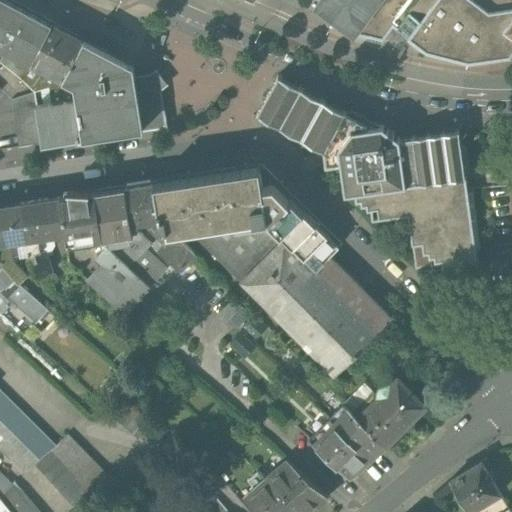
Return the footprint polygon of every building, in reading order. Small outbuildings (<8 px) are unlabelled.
[(52,23),(9,0),(0,0),(0,44),(7,48),(0,61),(19,75),(31,66),(33,62),(52,23)] [(318,0),(317,2),(355,31),(378,0),(318,0)] [(511,0),(378,0),(355,31),(380,36),(389,24),(400,33),(402,34),(429,0),(473,0),(487,11),(507,9),(511,1),(511,0)] [(511,53),(511,1),(507,9),(487,11),(473,0),(429,0),(402,34),(417,47),(462,60),(511,53)] [(84,40),(52,23),(33,62),(64,79),(84,40)] [(133,66),(84,40),(64,79),(77,86),(84,137),(165,124),(157,74),(134,78),(133,68),(133,66)] [(459,129),(399,138),(383,126),(367,127),(366,123),(365,117),(353,110),(346,112),(278,75),(257,114),(323,151),(325,166),(340,164),(344,193),(354,192),(355,202),(361,201),(362,206),(367,205),(367,211),(370,210),(372,220),(408,215),(412,245),(413,245),(423,244),(424,253),(428,253),(429,258),(433,257),(434,262),(445,261),(446,269),(446,270),(478,266),(476,250),(481,249),(472,189),(467,190),(465,175),(459,129)] [(77,86),(64,79),(62,83),(51,86),(53,102),(38,104),(43,143),(84,137),(77,86)] [(36,90),(14,100),(19,147),(43,143),(38,104),(36,90)] [(470,175),(464,129),(459,129),(465,175),(470,175)] [(250,168),(154,182),(160,218),(168,226),(183,222),(184,228),(189,227),(218,256),(228,246),(240,258),(273,223),(270,221),(290,200),(273,184),(262,186),(260,171),(251,173),(250,168)] [(154,182),(125,187),(131,222),(148,219),(160,218),(154,182)] [(125,187),(96,191),(101,227),(131,222),(125,187)] [(91,191),(69,189),(70,195),(59,197),(64,232),(67,250),(106,244),(104,242),(101,227),(96,191),(90,192),(91,191)] [(59,197),(21,203),(27,238),(26,238),(29,254),(41,251),(38,236),(64,232),(59,197)] [(338,246),(291,198),(290,200),(270,221),(273,223),(240,258),(228,246),(218,256),(243,281),(243,282),(244,283),(245,283),(258,296),(257,296),(259,298),(260,298),(272,310),(271,310),(273,312),(274,312),(286,324),(285,325),(287,326),(288,326),(300,338),(299,339),(301,341),(302,340),(314,352),(314,353),(316,355),(316,354),(333,371),(332,372),(335,374),(392,317),(330,255),(338,246)] [(21,203),(0,205),(0,259),(16,277),(25,269),(13,258),(11,240),(26,238),(27,238),(21,203)] [(152,245),(179,271),(196,254),(168,226),(160,218),(148,219),(149,226),(160,237),(152,245)] [(131,222),(101,227),(104,242),(106,244),(107,245),(149,286),(168,267),(148,247),(151,244),(132,226),(131,222)] [(423,244),(413,245),(416,270),(431,268),(431,271),(446,269),(445,261),(434,262),(433,257),(429,258),(428,253),(424,253),(423,244)] [(149,286),(107,245),(97,256),(105,263),(89,281),(124,312),(149,286)] [(41,251),(29,254),(37,277),(47,273),(49,278),(54,276),(45,250),(41,251)] [(0,276),(7,285),(16,277),(0,259),(0,276)] [(25,269),(16,277),(19,281),(28,273),(25,269)] [(16,277),(7,285),(10,289),(19,281),(16,277)] [(50,309),(19,281),(10,289),(4,295),(36,323),(50,309)] [(243,307),(228,322),(236,329),(250,314),(243,307)] [(269,357),(269,356),(241,332),(232,343),(264,370),(273,361),(269,357)] [(398,377),(392,384),(387,384),(381,387),(379,392),(379,396),(358,417),(386,445),(426,406),(398,377)] [(164,431),(122,396),(108,413),(134,435),(141,426),(157,440),(164,431)] [(358,417),(346,404),(330,420),(334,423),(371,460),(386,445),(358,417)] [(371,460),(334,423),(314,444),(350,478),(371,460)] [(307,511),(327,495),(288,460),(267,478),(288,494),(303,511),(307,511)] [(482,461),(450,480),(469,511),(500,492),(482,461)] [(303,511),(288,494),(267,478),(247,496),(260,511),(303,511)] [(0,511),(13,511),(0,495),(0,511)]
